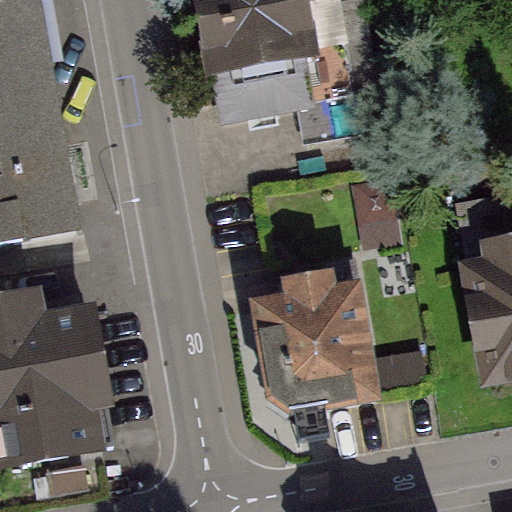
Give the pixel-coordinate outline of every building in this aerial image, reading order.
[(297,0),(193,0),(205,101),(307,89),(297,0)] [(0,243),(61,235),(18,7),(0,10),(0,243)] [(511,241),(464,249),(485,382),(511,378),(511,241)] [(366,275),(255,291),(272,417),(384,401),(366,275)] [(81,315),(0,329),(0,469),(105,451),(81,315)]
